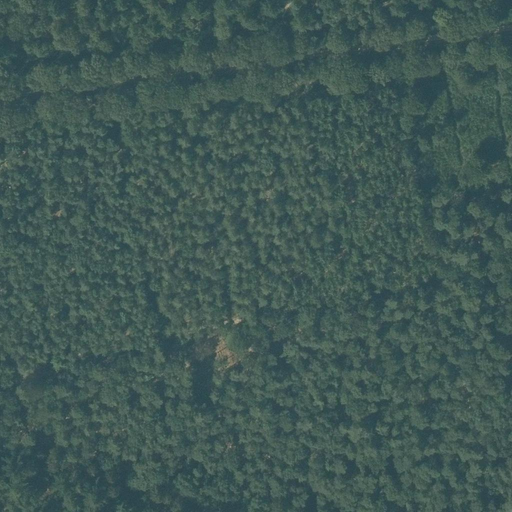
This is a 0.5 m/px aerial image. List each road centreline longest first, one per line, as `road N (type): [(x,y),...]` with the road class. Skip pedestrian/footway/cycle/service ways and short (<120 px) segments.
road 1 (track): [(0,90),(511,23)]
road 2 (track): [(483,511),(438,268)]
